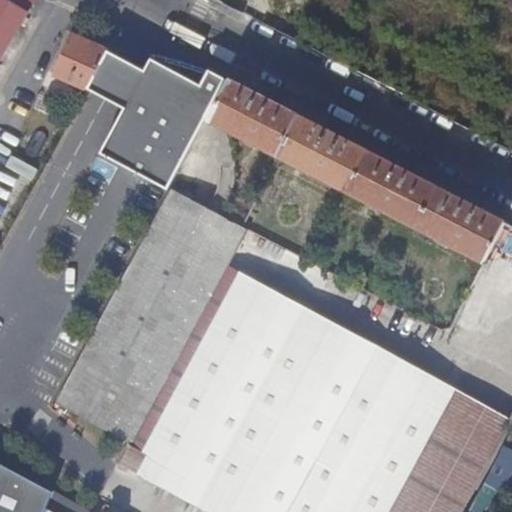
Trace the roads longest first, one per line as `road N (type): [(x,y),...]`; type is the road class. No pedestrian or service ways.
road 1 (residential): [(511,185),(238,34),(149,0)]
road 2 (unknown): [(149,0),(3,277)]
